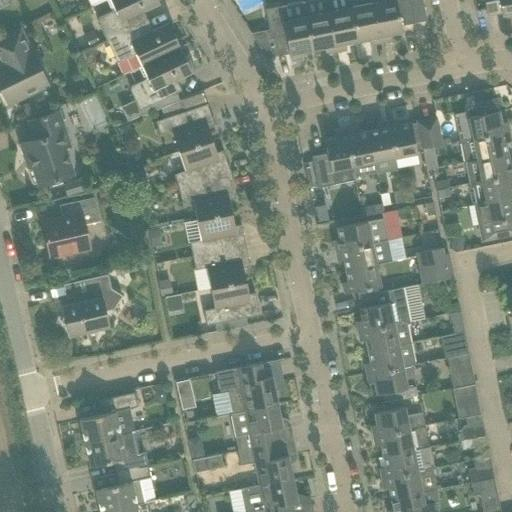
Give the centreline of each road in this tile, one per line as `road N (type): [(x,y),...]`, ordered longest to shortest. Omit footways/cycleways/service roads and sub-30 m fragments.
road 1 (residential): [(29,391),(308,334)]
road 2 (residential): [(511,487),(467,261),(511,252)]
road 3 (residential): [(308,334),(263,111)]
road 4 (residential): [(263,111),(461,66)]
road 5 (residential): [(344,511),(308,334)]
road 6 (residential): [(263,111),(197,0)]
road 7 (residential): [(29,391),(0,267)]
road 8 (residential): [(57,511),(29,391)]
